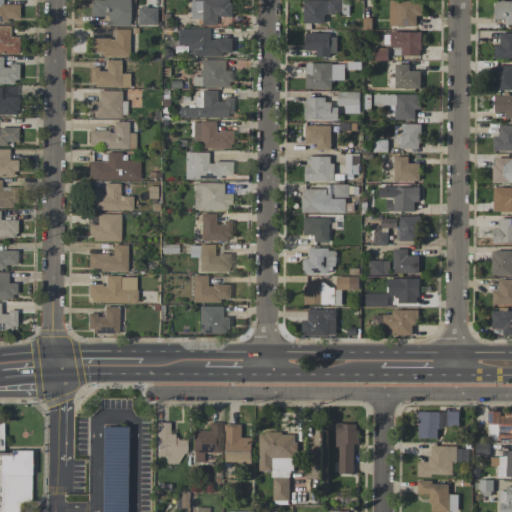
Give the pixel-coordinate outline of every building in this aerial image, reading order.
[(128,26),(128,0),(89,0),(90,16),(106,16),(106,26),(128,26)] [(189,0),(189,19),(200,19),(200,25),(215,26),(215,16),(232,16),(232,0),(189,0)] [(303,0),(303,23),(324,23),(325,13),(341,13),(341,0),(303,0)] [(422,16),(422,1),(390,0),(389,26),(416,26),(416,16),(422,16)] [(511,0),(495,1),(495,18),(505,18),(505,25),(511,24),(511,0)] [(0,20),(18,21),(18,4),(0,3),(0,20)] [(136,25),(156,25),(156,7),(135,7),(136,25)] [(0,53),(18,53),(19,37),(9,36),(10,25),(0,25),(0,53)] [(128,29),(113,29),(113,38),(89,38),(89,52),(100,52),(100,56),(128,56),(128,29)] [(176,44),(186,44),(186,56),(221,57),(221,53),(232,53),(233,39),(208,38),(208,29),(176,29),(176,44)] [(401,55),(421,55),(421,32),(391,31),(391,47),(401,47),(401,55)] [(337,34),(306,33),(306,51),(316,51),(316,55),(336,56),(337,34)] [(494,58),(511,58),(511,33),(500,33),(500,43),(495,43),(494,58)] [(375,61),(388,61),(388,48),(375,48),(375,61)] [(0,83),(17,83),(17,66),(2,65),(2,57),(0,56),(0,83)] [(129,87),(129,73),(120,73),(120,60),(105,60),(105,68),(89,68),(89,86),(129,87)] [(231,87),(231,70),(223,70),(223,60),(200,60),(199,77),(191,77),(191,86),(231,87)] [(344,80),(344,64),(306,63),(305,88),(332,89),(332,80),(344,80)] [(421,71),(409,70),(409,64),(395,64),(395,88),(420,89),(421,71)] [(511,90),(511,65),(495,65),(494,90),(511,90)] [(5,87),(0,87),(0,114),(17,115),(16,92),(6,92),(5,87)] [(178,117),(231,118),(231,99),(216,99),(216,91),(201,90),(201,97),(193,97),(193,106),(178,106),(178,117)] [(90,101),(90,116),(125,118),(126,101),(121,101),(121,91),(97,91),(97,101),(90,101)] [(359,92),(337,92),(338,105),(345,105),(345,113),(359,113),(359,92)] [(395,119),(415,120),(415,109),(420,109),(421,94),(374,94),(374,105),(395,105),(395,119)] [(506,113),(506,118),(511,118),(511,95),(495,95),(494,113),(506,113)] [(338,120),(338,107),(328,107),(328,97),(305,97),(305,120),(338,120)] [(231,131),(214,130),(214,122),(191,121),(191,148),(231,148),(231,131)] [(88,131),(88,148),(135,148),(135,133),(127,133),(127,122),(113,122),(113,131),(88,131)] [(421,147),(421,124),(397,124),(396,147),(421,147)] [(331,126),(305,125),(305,143),(316,143),(316,149),(330,149),(331,126)] [(511,150),(511,125),(500,125),(499,136),(493,136),(493,150),(511,150)] [(0,144),(17,145),(17,128),(0,127),(0,144)] [(388,151),(387,140),(375,141),(376,145),(375,145),(375,151),(388,151)] [(8,150),(0,149),(0,176),(15,177),(16,160),(8,159),(8,150)] [(138,160),(120,160),(120,152),(106,152),(106,161),(88,161),(88,180),(139,179),(138,160)] [(184,179),(220,180),(220,176),(230,176),(231,162),(207,161),(207,152),(184,152),(184,179)] [(359,154),(346,154),(345,175),(358,175),(359,154)] [(305,181),(333,182),(333,156),(308,156),(308,166),(305,166),(305,181)] [(420,163),(409,163),(409,157),(395,156),(394,181),(419,181),(420,163)] [(493,182),(511,182),(511,158),(493,158),(493,182)] [(131,211),(132,196),(119,196),(119,183),(103,183),(103,192),(91,191),(91,210),(131,211)] [(222,183),(193,183),(192,210),(229,211),(230,194),(222,194),(222,183)] [(349,184),(335,184),(335,197),(348,197),(349,184)] [(303,212),(345,213),(346,198),(334,198),(334,185),(326,185),(326,189),(303,189),(303,212)] [(0,186),(0,206),(15,207),(15,187),(0,186)] [(386,211),(414,212),(414,201),(419,201),(420,187),(379,186),(379,198),(386,198),(386,211)] [(511,187),(494,187),(493,211),(511,210),(511,187)] [(229,222),(214,222),(215,214),(200,213),(200,241),(229,241),(229,222)] [(89,241),(119,241),(119,214),(97,214),(97,225),(89,225),(89,241)] [(419,217),(400,216),(399,241),(418,241),(419,217)] [(330,218),(304,217),(303,235),(315,235),(315,242),(329,242),(330,218)] [(382,227),(397,225),(396,218),(381,220),(382,227)] [(511,242),(511,218),(498,218),(498,228),(493,228),(493,242),(511,242)] [(0,237),(16,237),(16,219),(0,219),(0,237)] [(374,232),(375,245),(388,245),(388,232),(374,232)] [(213,244),(198,244),(198,272),(230,272),(230,254),(213,254),(213,244)] [(127,245),(112,245),(111,254),(87,254),(87,270),(126,271),(127,245)] [(309,248),(308,259),(303,259),(303,273),(335,274),(336,249),(309,248)] [(419,274),(419,255),(408,255),(408,249),(394,249),(393,273),(419,274)] [(16,251),(0,250),(0,267),(16,268),(16,251)] [(511,275),(511,251),(492,251),(491,275),(511,275)] [(390,261),(369,260),(369,274),(390,274),(390,261)] [(7,283),(7,273),(0,272),(0,298),(14,299),(15,283),(7,283)] [(230,285),(206,285),(206,275),(191,275),(191,301),(230,302),(230,285)] [(88,284),(87,302),(135,303),(135,276),(104,276),(104,285),(88,284)] [(359,289),(359,276),(336,277),(337,290),(359,289)] [(419,279),(389,278),(388,295),(399,295),(399,303),(418,304),(419,279)] [(493,290),(492,305),(511,305),(511,279),(498,279),(498,290),(493,290)] [(305,284),(304,305),(341,305),(342,285),(305,284)] [(365,306),(387,306),(387,293),(365,293),(365,306)] [(86,315),(86,333),(118,333),(118,306),(103,306),(103,315),(86,315)] [(228,334),(229,317),(221,317),(221,306),(198,306),(197,334),(228,334)] [(336,309),(308,310),(308,320),(301,320),(302,336),(336,335),(336,309)] [(419,310),(392,310),(392,314),(383,314),(383,329),(392,329),(392,335),(413,335),(413,324),(419,324),(419,310)] [(511,335),(511,310),(492,311),(492,328),(503,328),(503,335),(511,335)] [(0,329),(16,330),(15,312),(0,312),(0,329)] [(418,438),(437,438),(437,426),(459,427),(459,412),(418,411),(418,438)] [(511,411),(488,411),(487,440),(511,440),(511,411)] [(154,457),(165,457),(165,464),(178,464),(178,455),(185,455),(185,438),(168,437),(169,423),(155,422),(154,457)] [(192,430),(191,462),(202,462),(203,453),(220,453),(221,423),(208,422),(208,431),(192,430)] [(336,447),(339,447),(338,473),(354,474),(354,444),(358,444),(358,424),(336,423),(336,447)] [(252,438),(241,437),(241,424),(226,424),(225,463),(251,464),(252,438)] [(124,511),(127,427),(102,427),(100,511),(124,511)] [(259,471),(272,471),(272,501),(291,501),(290,456),(296,456),(296,433),(259,433),(259,471)] [(489,443),(476,443),(476,455),(489,455),(489,443)] [(417,475),(452,475),(453,462),(468,462),(468,447),(430,447),(430,462),(418,462),(417,475)] [(0,511),(16,511),(16,502),(28,502),(27,450),(7,450),(7,452),(0,452),(0,511)] [(497,477),(511,476),(511,450),(502,450),(502,457),(490,457),(490,466),(497,466),(497,477)] [(493,480),(480,480),(480,495),(492,496),(493,480)] [(448,482),(417,482),(418,494),(430,494),(430,511),(458,511),(458,494),(449,494),(448,482)] [(511,511),(511,488),(499,488),(499,511),(511,511)]
